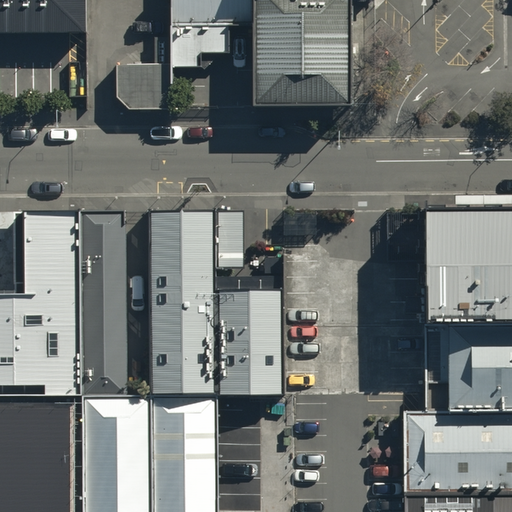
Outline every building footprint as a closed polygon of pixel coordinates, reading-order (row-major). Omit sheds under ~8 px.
[(0,0),(0,32),(69,32),(86,32),(85,0),(0,0)] [(172,0),(172,68),(197,68),(197,55),(229,55),(229,30),(255,30),(255,0),(172,0)] [(351,0),(255,0),(255,30),(256,105),(352,104),(351,0)] [(129,110),(172,110),(172,68),(118,68),(118,98),(129,110)] [(218,394),(217,288),(216,269),(216,210),(151,211),(152,395),(218,394)] [(244,210),(216,210),(216,269),(243,268),(244,210)] [(511,210),(425,212),(426,321),(448,321),(511,320),(511,210)] [(27,294),(0,293),(0,395),(84,395),(80,211),(25,211),(27,294)] [(127,211),(83,211),(84,395),(128,394),(127,211)] [(285,215),(285,236),(317,236),(316,215),(285,215)] [(286,394),(285,288),(217,288),(218,394),(286,394)] [(511,320),(448,321),(449,411),(511,410),(511,320)] [(219,511),(218,394),(152,395),(153,511),(219,511)] [(153,511),(152,395),(84,395),(85,511),(153,511)] [(511,410),(449,411),(405,412),(407,492),(511,491),(511,410)] [(511,511),(511,491),(407,492),(407,511),(511,511)]
